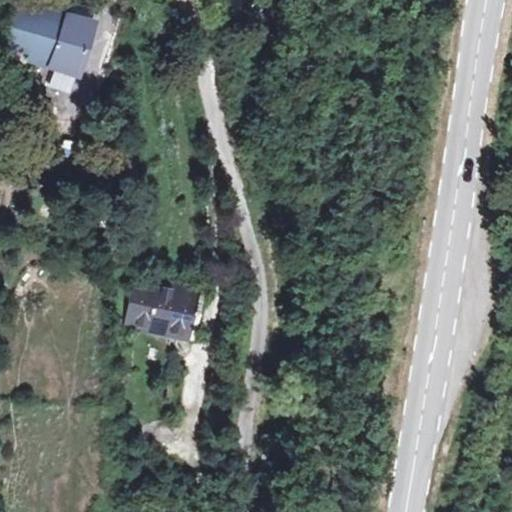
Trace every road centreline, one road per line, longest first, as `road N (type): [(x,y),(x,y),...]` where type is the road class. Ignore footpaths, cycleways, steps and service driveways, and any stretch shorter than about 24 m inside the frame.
road 1 (residential): [(242,511),(257,279),(184,0)]
road 2 (secondary): [(489,0),(408,511)]
